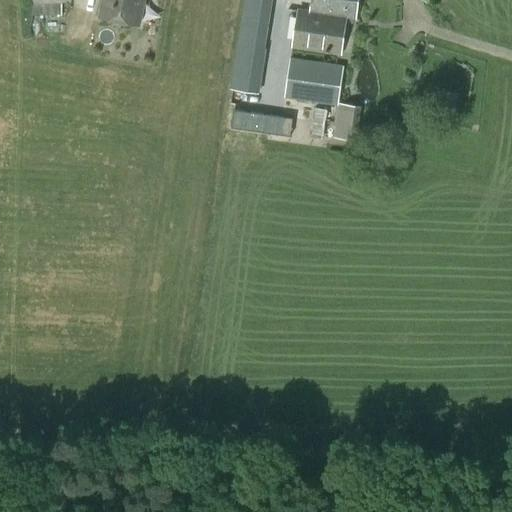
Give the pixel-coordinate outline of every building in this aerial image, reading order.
[(70,0),(31,0),(32,16),(61,15),(61,3),(71,3),(70,0)] [(140,25),(145,0),(103,0),(100,17),(140,25)] [(260,94),(273,0),(244,0),(230,90),(260,94)] [(311,0),(310,12),(299,10),(293,46),(341,53),(346,21),(355,23),(358,0),(311,0)] [(356,141),(361,106),(339,104),(344,65),(290,58),(285,99),(337,106),(333,138),(356,141)] [(457,94),(446,93),(445,109),(456,110),(457,94)]
